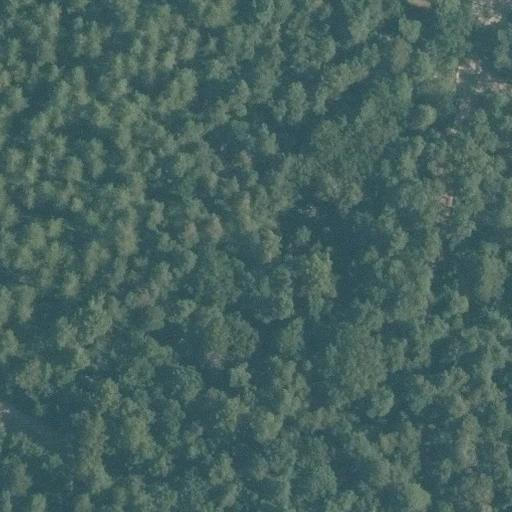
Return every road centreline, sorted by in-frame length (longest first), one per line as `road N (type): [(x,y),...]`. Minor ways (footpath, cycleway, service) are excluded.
road 1 (track): [(480,0),(448,120),(418,511)]
road 2 (track): [(162,0),(188,7),(298,2),(476,11)]
road 3 (track): [(0,443),(141,511)]
road 4 (track): [(511,426),(396,511)]
